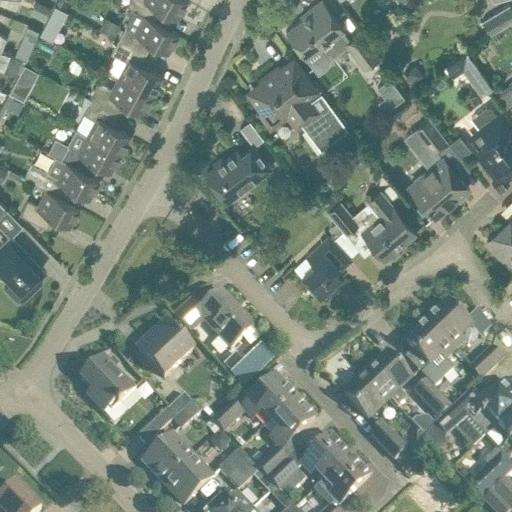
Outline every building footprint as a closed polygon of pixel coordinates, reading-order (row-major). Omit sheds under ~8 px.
[(129,0),(127,5),(135,9),(144,14),(155,20),(160,10),(177,19),(186,0),(129,0)] [(286,31),(318,74),(326,68),(329,65),(330,60),(328,54),(322,46),(345,30),(322,0),(320,0),(306,11),(309,14),(286,31)] [(35,1),(29,13),(45,21),(51,9),(35,1)] [(481,20),(490,34),(511,20),(511,10),(508,4),(481,20)] [(56,26),(63,14),(54,9),(47,21),(56,26)] [(135,9),(119,39),(146,53),(151,43),(168,52),(178,33),(155,20),(144,14),(135,9)] [(363,31),(360,33),(347,42),(366,68),(376,60),(382,69),(386,66),(380,58),(381,56),(363,31)] [(115,55),(107,70),(152,94),(162,76),(140,64),(146,53),(119,39),(111,53),(115,55)] [(19,42),(15,53),(26,59),(31,48),(19,42)] [(445,65),(453,76),(462,70),(481,95),(492,87),(466,50),(445,65)] [(5,69),(4,72),(17,77),(24,63),(21,61),(10,57),(5,69)] [(26,62),(18,76),(25,80),(33,81),(39,69),(26,62)] [(264,83),(251,92),(265,110),(261,113),(268,123),(271,128),(290,114),(294,114),(302,125),(320,149),(348,129),(321,92),(309,101),(304,96),(313,89),(305,78),(293,62),(271,77),(268,73),(261,79),(264,83)] [(90,98),(93,100),(120,114),(125,104),(142,113),(152,94),(107,70),(107,71),(118,78),(113,86),(100,79),(90,98)] [(404,97),(389,77),(376,87),(384,97),(378,101),(385,111),(404,97)] [(511,82),(497,93),(506,108),(511,102),(511,82)] [(93,100),(77,130),(120,153),(130,134),(114,125),(120,114),(93,100)] [(471,118),(483,133),(475,139),(492,161),(486,166),(495,177),(495,181),(493,182),(493,183),(496,181),(505,183),(507,185),(508,184),(507,182),(507,179),(511,174),(511,130),(502,118),(500,120),(491,107),(486,106),(471,118)] [(428,117),(414,128),(435,154),(449,142),(428,117)] [(249,122),(239,129),(252,146),(253,145),(254,146),(262,140),(249,122)] [(77,130),(61,159),(88,173),(94,163),(110,171),(120,153),(77,130)] [(225,201),(270,168),(254,146),(253,145),(252,146),(240,154),(237,150),(205,173),(225,201)] [(24,178),(46,189),(67,200),(72,189),(89,198),(99,179),(88,173),(61,159),(55,155),(47,171),(32,163),(24,178)] [(410,186),(422,200),(435,215),(469,187),(444,157),(410,186)] [(67,200),(46,189),(37,206),(27,200),(20,214),(47,229),(53,217),(69,226),(80,207),(67,200)] [(363,232),(372,242),(384,258),(386,257),(384,255),(401,241),(402,243),(416,231),(394,206),(394,207),(380,190),(370,199),(383,215),(363,232)] [(334,195),(321,204),(347,235),(359,224),(339,201),(339,202),(334,195)] [(307,197),(302,205),(314,213),(319,204),(307,197)] [(511,216),(490,238),(506,254),(502,257),(511,267),(511,216)] [(10,235),(0,244),(0,251),(6,258),(0,263),(0,268),(11,281),(4,288),(19,304),(42,282),(35,276),(42,269),(10,235)] [(329,235),(321,242),(307,256),(314,264),(301,276),(322,297),(340,280),(335,274),(352,259),(329,235)] [(255,327),(221,291),(200,310),(191,301),(174,317),(191,336),(205,323),(230,351),(255,327)] [(447,303),(426,322),(456,354),(466,344),(461,338),(471,328),(447,303)] [(136,350),(150,364),(165,381),(194,353),(165,322),(136,350)] [(447,363),(456,354),(426,322),(406,342),(419,356),(410,364),(434,389),(453,370),(447,363)] [(236,354),(224,366),(244,387),(273,359),(261,347),(245,363),(236,354)] [(491,350),(477,363),(471,369),(481,380),(501,361),(491,350)] [(387,354),(365,375),(389,400),(398,409),(406,402),(406,397),(400,390),(411,379),(387,354)] [(135,391),(117,371),(103,356),(79,378),(91,391),(86,396),(104,415),(115,404),(118,407),(135,391)] [(389,400),(365,375),(344,395),(368,420),(389,400)] [(263,412),(272,421),(296,399),(275,377),(243,408),(254,420),(263,412)] [(467,420),(485,438),(511,411),(511,407),(506,401),(511,396),(511,389),(505,382),(488,398),(485,395),(463,415),(455,405),(423,435),(438,452),(442,447),(446,437),(467,420)] [(415,394),(439,419),(451,408),(426,383),(415,394)] [(192,404),(185,396),(170,410),(178,418),(192,404)] [(296,399),(272,421),(282,431),(273,439),(283,449),(315,419),(296,399)] [(220,430),(223,433),(242,414),(231,403),(212,422),(220,430)] [(200,412),(192,404),(178,418),(174,422),(182,429),(200,412)] [(148,447),(174,422),(178,418),(170,410),(140,438),(148,447)] [(511,411),(485,438),(499,453),(502,450),(510,459),(511,457),(511,411)] [(220,430),(212,422),(206,427),(215,436),(220,430)] [(406,450),(382,424),(370,435),(394,461),(406,450)] [(143,462),(164,484),(193,457),(172,435),(143,462)] [(315,469),(326,481),(351,457),(331,436),(302,464),(311,474),(315,469)] [(268,481),(288,462),(277,450),(256,469),(268,481)] [(228,479),(248,460),(239,451),(219,469),(228,479)] [(493,492),(505,481),(511,473),(511,466),(501,454),(468,486),(483,502),(493,492)] [(193,457),(164,484),(184,506),(213,479),(193,457)] [(351,457),(326,481),(335,490),(330,496),(339,506),(370,477),(351,457)] [(268,481),(256,469),(248,460),(228,479),(239,490),(253,478),(255,479),(269,495),(275,489),(268,481)] [(306,481),(288,462),(268,481),(275,489),(286,499),(306,481)] [(511,488),(505,481),(493,492),(511,511),(511,488)] [(0,511),(39,511),(41,510),(16,485),(0,500),(0,511)] [(269,495),(284,511),(297,511),(286,499),(275,489),(269,495)] [(251,511),(253,510),(238,494),(233,498),(228,492),(207,511),(251,511)] [(511,511),(493,492),(483,502),(492,511),(511,511)]
